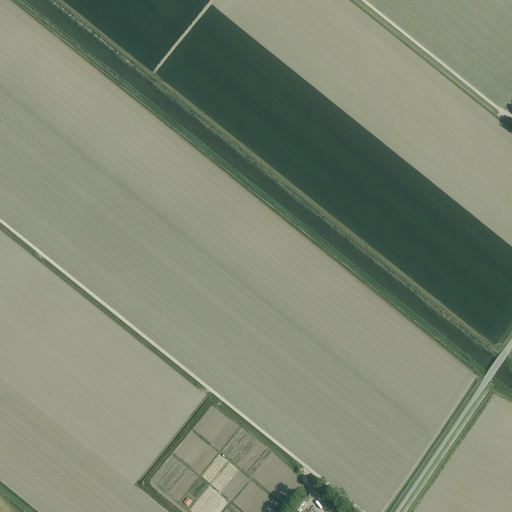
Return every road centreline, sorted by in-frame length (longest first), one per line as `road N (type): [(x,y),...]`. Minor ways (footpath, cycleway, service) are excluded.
road 1 (unclassified): [(397,511),(511,343)]
road 2 (track): [(362,0),(511,115)]
